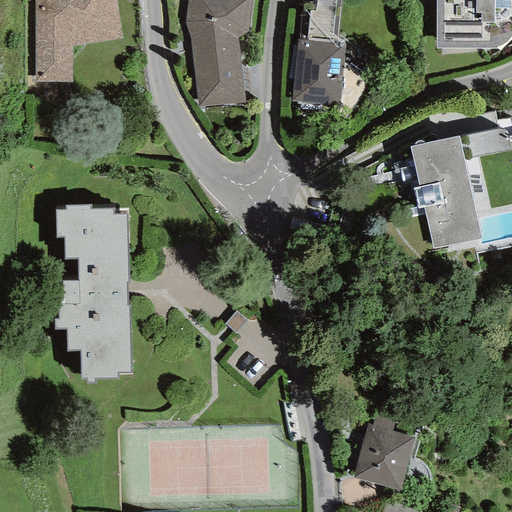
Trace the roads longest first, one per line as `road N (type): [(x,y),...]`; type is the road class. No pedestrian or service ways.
road 1 (residential): [(325,511),(318,429),(262,185)]
road 2 (residential): [(262,185),(401,106),(511,66)]
road 3 (residential): [(150,0),(156,69),(185,131),(224,180),(262,185)]
road 4 (residential): [(275,0),(262,185)]
